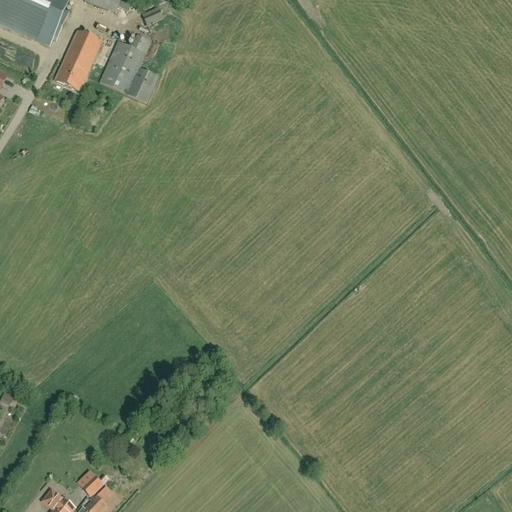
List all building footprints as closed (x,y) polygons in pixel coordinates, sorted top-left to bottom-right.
[(0,0),(0,25),(51,48),(53,43),(56,45),(69,16),(66,14),(72,0),(0,0)] [(84,0),(83,2),(115,16),(121,0),(84,0)] [(147,27),(163,20),(159,11),(143,18),(147,27)] [(78,33),(55,82),(79,93),(102,44),(78,33)] [(144,104),(156,78),(139,70),(151,43),(137,37),(132,50),(117,43),(99,84),(144,104)] [(207,383),(203,387),(208,393),(212,389),(207,383)] [(0,398),(0,404),(7,407),(11,398),(2,394),(0,398)] [(91,500),(104,488),(93,477),(80,489),(91,500)] [(102,511),(107,508),(102,504),(111,495),(106,490),(97,499),(96,498),(85,510),(83,509),(79,511),(102,511)] [(72,511),(74,510),(63,501),(62,502),(51,493),(42,504),(52,511),(72,511)]
